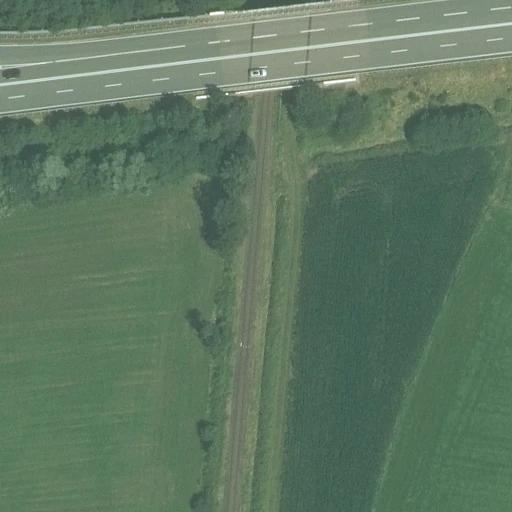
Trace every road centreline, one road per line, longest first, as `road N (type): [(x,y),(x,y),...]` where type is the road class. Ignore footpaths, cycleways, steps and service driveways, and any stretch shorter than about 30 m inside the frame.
road 1 (trunk): [(192,68),(511,29)]
road 2 (trunk): [(0,90),(192,68)]
road 3 (trunk): [(192,68),(0,62)]
